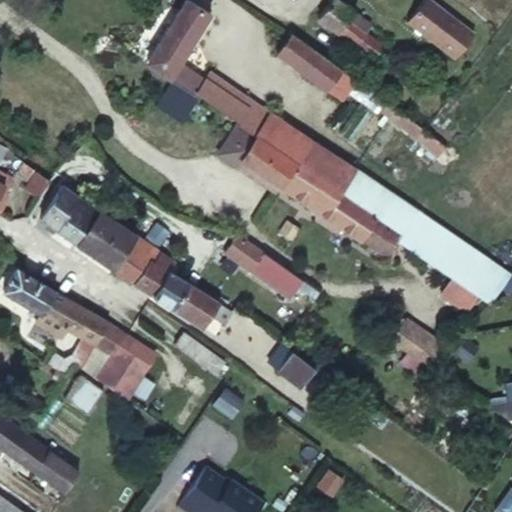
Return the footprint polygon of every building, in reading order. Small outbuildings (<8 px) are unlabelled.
[(191,0),(184,11),(150,61),(172,76),(181,63),(213,15),(192,0),(191,0)] [(358,12),(342,0),(333,0),(321,18),(341,33),(354,16),(358,12)] [(433,0),(430,0),(411,24),(456,59),(475,33),(433,0)] [(258,35),(271,17),(249,2),(234,23),(256,38),(258,35)] [(354,16),(341,33),(377,60),(382,53),(387,46),(369,32),(371,30),(354,16)] [(281,50),(293,33),(271,17),(258,35),(281,50)] [(342,99),(357,78),(326,57),(293,33),(281,50),(278,54),(342,99)] [(242,123),(251,110),(181,63),(172,76),(242,123)] [(492,111),(459,87),(448,101),(445,107),(477,131),(492,111)] [(437,136),(428,130),(384,98),(377,109),(429,146),(437,136)] [(244,124),(243,127),(259,138),(274,115),(257,103),(251,110),(242,123),(244,124)] [(477,131),(445,107),(428,130),(437,136),(461,153),(477,131)] [(298,165),(317,179),(333,154),(274,115),(259,138),(298,165)] [(259,138),(243,127),(244,124),(242,123),(221,154),(239,167),(243,162),(259,138)] [(36,158),(57,173),(73,150),(52,135),(36,158)] [(461,153),(437,136),(429,146),(437,152),(433,157),(450,169),(461,153)] [(298,165),(259,138),(243,162),(283,189),(298,165)] [(0,165),(8,151),(0,145),(0,165)] [(341,195),(355,173),(357,171),(333,154),(317,179),(341,195)] [(14,164),(19,158),(15,155),(10,161),(14,164)] [(10,170),(28,181),(36,170),(19,158),(14,164),(10,170)] [(283,189),(243,162),(239,167),(279,194),(283,189)] [(376,220),(341,195),(317,179),(298,165),(283,189),(363,243),(378,221),(376,220)] [(25,186),(41,197),(52,181),(36,170),(28,181),(25,186)] [(378,221),(399,235),(415,213),(355,173),(341,195),(376,220),(378,221)] [(65,183),(42,218),(58,229),(81,194),(65,183)] [(81,194),(58,229),(77,243),(101,208),(81,194)] [(120,220),(101,208),(77,243),(96,255),(120,220)] [(120,220),(96,255),(116,268),(140,234),(120,220)] [(396,240),(399,235),(378,221),(363,243),(384,258),(396,240)] [(439,226),(418,256),(472,295),(493,265),(439,226)] [(160,247),(140,234),(116,268),(136,281),(160,247)] [(247,242),(238,236),(226,253),(292,299),(304,282),(247,242)] [(136,281),(154,294),(155,293),(170,269),(177,259),(160,247),(136,281)] [(58,293),(19,268),(5,289),(45,314),(58,293)] [(192,283),(170,269),(155,293),(176,306),(192,283)] [(192,283),(176,306),(205,327),(221,302),(192,283)] [(58,293),(45,314),(97,345),(108,328),(110,325),(58,293)] [(221,302),(205,327),(216,333),(232,309),(221,302)] [(408,315),(391,338),(424,363),(441,340),(408,315)] [(108,328),(97,345),(113,355),(124,339),(108,328)] [(125,398),(153,359),(124,339),(113,355),(96,378),(125,398)] [(464,339),(454,351),(465,360),(476,348),(464,339)] [(294,347),(277,370),(301,387),(309,376),(317,364),(294,347)] [(218,372),(224,360),(204,349),(197,361),(218,372)] [(80,358),(76,364),(81,367),(86,362),(80,358)] [(317,364),(309,376),(316,381),(324,369),(317,364)] [(22,389),(10,408),(35,424),(47,405),(22,389)] [(511,401),(485,406),(508,421),(511,420),(511,401)] [(258,411),(253,418),(259,423),(264,415),(258,411)] [(0,449),(65,494),(78,474),(63,464),(0,419),(0,449)] [(66,460),(63,464),(78,474),(65,494),(73,500),(89,476),(66,460)] [(190,511),(260,511),(266,498),(232,479),(226,480),(206,469),(180,503),(190,511)] [(27,511),(13,503),(17,498),(0,486),(0,511),(27,511)]
